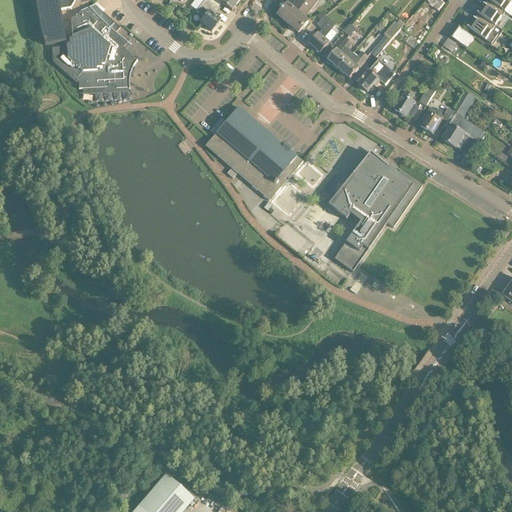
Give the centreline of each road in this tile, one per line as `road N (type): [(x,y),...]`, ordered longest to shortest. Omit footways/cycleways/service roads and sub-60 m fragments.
road 1 (tertiary): [(330,511),(511,250)]
road 2 (residential): [(511,212),(370,124)]
road 3 (residential): [(370,124),(330,106),(241,32)]
road 4 (residential): [(455,0),(370,124)]
road 5 (residential): [(241,32),(225,51),(187,56),(125,0)]
